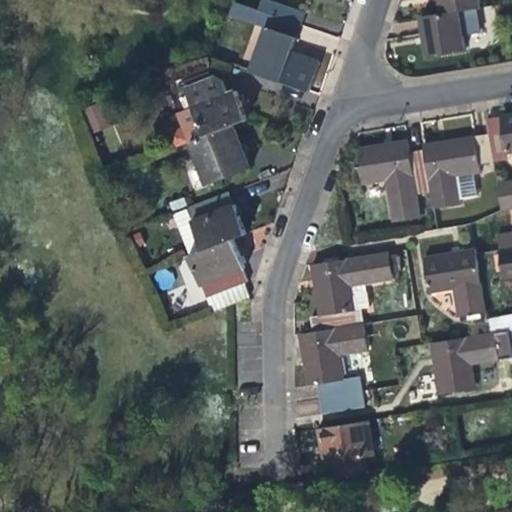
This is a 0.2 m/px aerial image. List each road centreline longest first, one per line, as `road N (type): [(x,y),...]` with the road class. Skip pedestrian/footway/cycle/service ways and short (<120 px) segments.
road 1 (residential): [(268,427),(265,295),(335,101)]
road 2 (residential): [(335,101),(511,74)]
